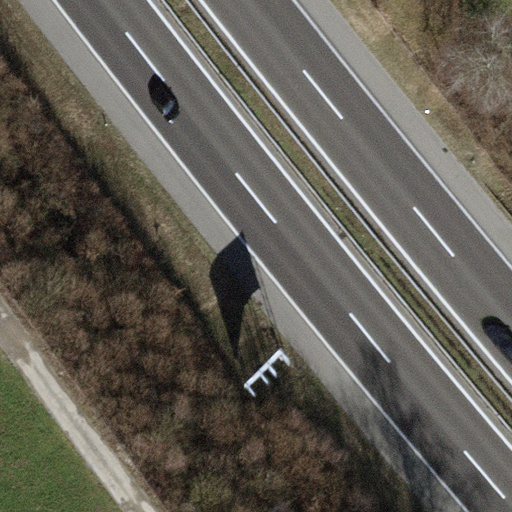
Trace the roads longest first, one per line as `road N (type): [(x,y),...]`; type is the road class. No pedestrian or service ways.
road 1 (motorway): [(98,0),(511,507)]
road 2 (motorway): [(511,320),(250,0)]
